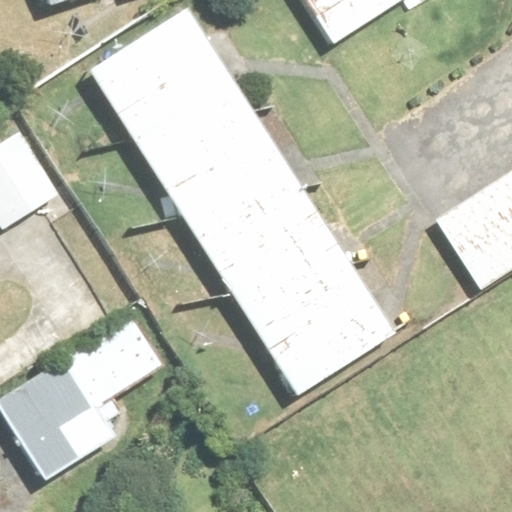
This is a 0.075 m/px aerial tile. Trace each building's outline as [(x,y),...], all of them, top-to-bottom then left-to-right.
[(77,0),(48,0),(51,8),(77,0)] [(300,0),(331,51),(415,0),(300,0)] [(193,16),(91,79),(289,395),(390,332),(193,16)] [(14,135),(0,144),(0,234),(2,237),(57,200),(14,135)] [(511,268),(511,172),(434,221),(478,290),(511,268)] [(163,372),(136,323),(0,398),(0,410),(39,481),(122,435),(105,404),(163,372)]
